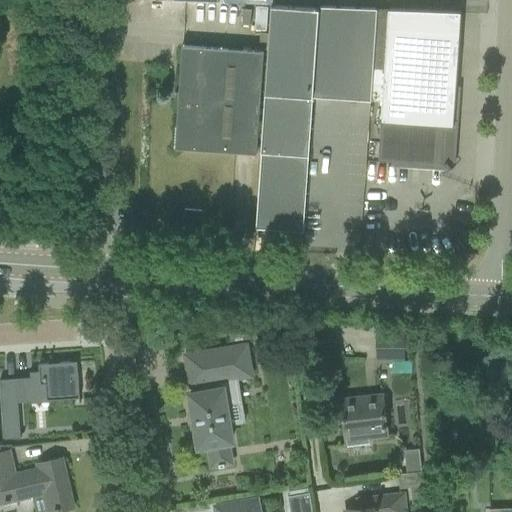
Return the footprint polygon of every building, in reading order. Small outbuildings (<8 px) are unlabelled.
[(260,153),(261,153),(256,228),(302,232),(307,157),(311,97),(331,98),(370,101),(372,69),(376,8),(358,8),(338,7),(318,6),(318,8),(271,5),(265,93),(260,153)] [(372,69),(370,101),(382,102),(378,162),(391,163),(444,166),(452,159),(456,86),(460,27),(461,12),(376,8),(372,69)] [(175,148),(169,224),(251,230),(256,154),(263,52),(182,46),(175,148)] [(375,361),(403,361),(404,332),(376,332),(375,361)] [(251,375),(246,345),(184,355),(190,386),(193,385),(194,393),(191,394),(191,393),(189,394),(193,412),(187,413),(190,430),(195,429),(199,448),(200,447),(207,446),(211,467),(219,466),(219,467),(224,466),(224,465),(232,464),(228,442),(230,442),(232,442),(229,424),(233,424),(230,405),(225,406),(221,381),(251,375)] [(325,356),(315,357),(316,367),(326,366),(325,356)] [(30,377),(0,379),(0,389),(4,439),(20,438),(18,403),(29,402),(30,402),(29,384),(45,383),(46,400),(63,399),(78,398),(78,404),(80,404),(77,362),(38,364),(39,371),(39,374),(31,375),(31,372),(29,372),(30,377)] [(373,437),(387,435),(382,400),(360,403),(359,397),(341,399),(347,446),(370,443),(368,427),(372,427),(373,437)] [(406,474),(421,472),(418,449),(404,451),(406,474)] [(46,511),(53,511),(54,511),(74,507),(70,490),(68,491),(61,459),(38,464),(39,469),(13,475),(7,451),(0,453),(0,505),(42,496),(46,511)] [(468,470),(437,474),(439,492),(470,488),(468,470)] [(421,472),(406,474),(397,475),(399,489),(422,485),(421,472)] [(286,496),(289,510),(292,509),(292,511),(311,511),(308,492),(307,492),(306,487),(288,491),(288,496),(286,496)] [(349,511),(405,511),(403,494),(358,499),(359,509),(349,510),(349,511)] [(256,511),(254,501),(230,505),(231,511),(256,511)]
